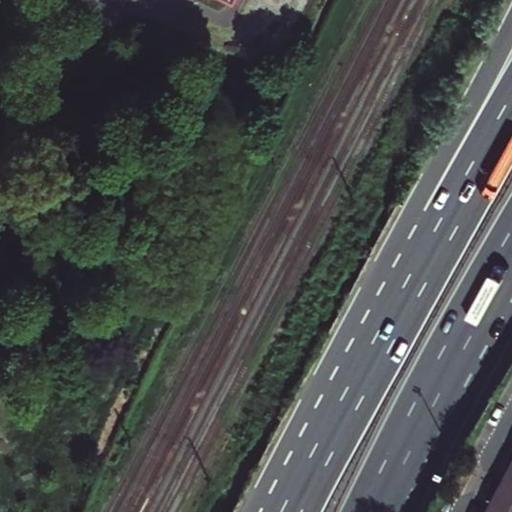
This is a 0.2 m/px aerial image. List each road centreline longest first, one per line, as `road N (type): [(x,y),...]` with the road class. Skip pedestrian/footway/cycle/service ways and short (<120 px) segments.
road 1 (trunk): [(511,30),(407,236),(392,325)]
road 2 (trunk): [(511,115),(392,325)]
road 3 (unknown): [(98,0),(58,80),(0,150)]
road 4 (trunk): [(432,388),(511,245)]
road 5 (trunk): [(370,511),(432,388)]
road 6 (trunk): [(392,325),(329,443)]
